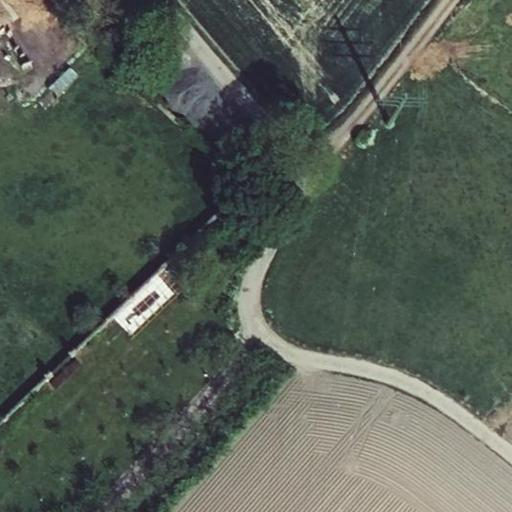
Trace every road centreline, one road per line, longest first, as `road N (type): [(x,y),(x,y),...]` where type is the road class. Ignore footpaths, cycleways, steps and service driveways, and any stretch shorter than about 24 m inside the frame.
road 1 (track): [(511,454),(447,401),(381,370),(289,354),(257,334),(251,275),(312,169)]
road 2 (track): [(157,0),(312,169)]
road 3 (track): [(312,169),(452,0)]
